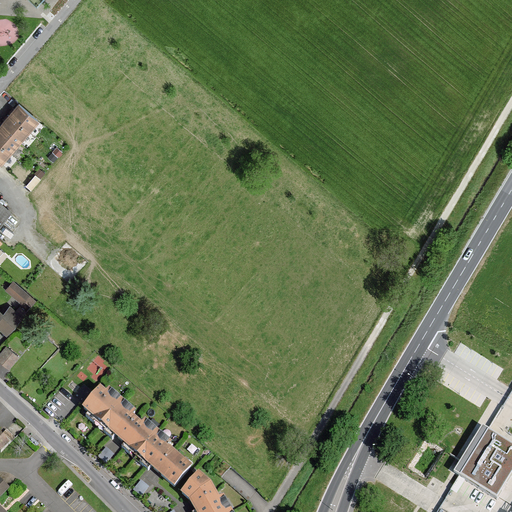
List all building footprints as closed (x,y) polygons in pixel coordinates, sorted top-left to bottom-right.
[(20,105),(0,127),(0,159),(4,163),(40,123),(20,105)] [(0,226),(11,213),(0,204),(0,226)] [(27,293),(10,279),(2,288),(19,302),(27,293)] [(0,309),(0,330),(5,334),(23,315),(11,304),(3,312),(0,309)] [(6,347),(0,353),(0,359),(10,368),(18,358),(6,347)] [(82,409),(173,487),(190,468),(166,448),(170,444),(144,422),(141,426),(130,417),(134,412),(108,390),(105,394),(100,389),(82,409)] [(10,442),(0,433),(0,451),(1,452),(10,442)] [(511,511),(511,475),(502,470),(482,502),(497,511),(511,511)] [(190,502),(195,511),(230,511),(223,498),(218,501),(210,485),(199,476),(182,495),(190,502)]
